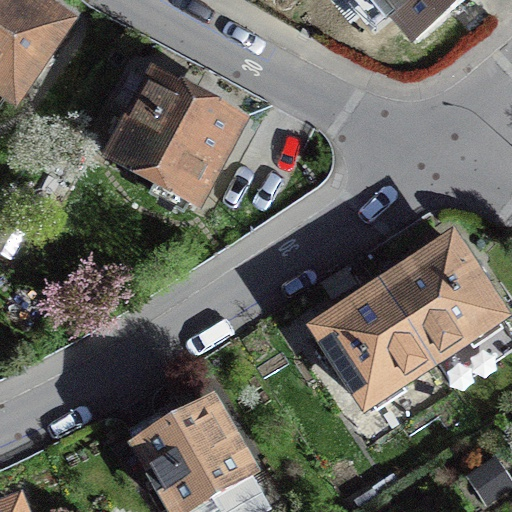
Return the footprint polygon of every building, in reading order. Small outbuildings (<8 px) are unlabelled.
[(14,101),(66,26),(37,6),(39,4),(33,0),(0,0),(0,107),(8,96),(14,101)] [(386,0),(418,38),(462,0),(386,0)] [(196,206),(239,126),(208,109),(209,107),(185,94),(184,96),(155,80),(112,160),(159,186),(160,199),(176,208),(189,202),(196,206)] [(500,319),(451,244),(384,288),(433,363),(500,319)] [(384,288),(316,332),(366,407),(433,363),(384,288)] [(252,476),(210,404),(166,429),(160,418),(130,436),(174,511),(212,511),(213,499),(252,476)] [(498,452),(478,466),(491,486),(511,472),(498,452)]
